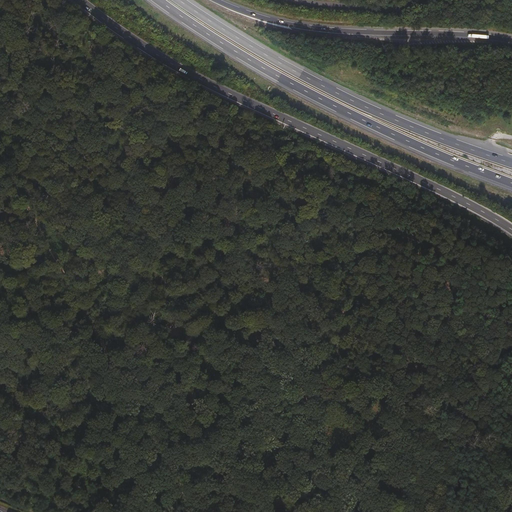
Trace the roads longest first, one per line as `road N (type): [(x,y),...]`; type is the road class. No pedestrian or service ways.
road 1 (trunk): [(80,0),(217,88),(511,229)]
road 2 (track): [(0,153),(192,511)]
road 3 (motorway): [(159,0),(262,68),(511,185)]
road 4 (motorway): [(511,166),(328,89),(178,0)]
road 5 (trunk): [(511,40),(309,28),(213,0)]
